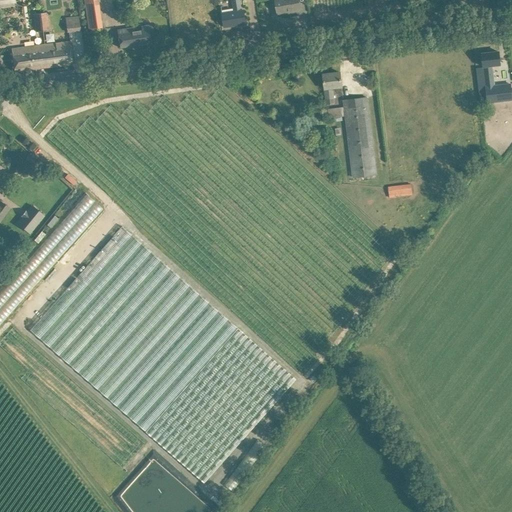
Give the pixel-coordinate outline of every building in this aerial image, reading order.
[(98,0),(83,0),(85,6),(88,29),(103,27),(99,4),(98,0)] [(246,24),(245,14),(244,10),(241,11),(239,0),(231,0),(234,12),(222,14),(224,27),(246,24)] [(275,0),(276,3),(278,13),(293,10),(293,12),(300,11),(299,1),(298,0),(275,0)] [(41,12),(43,31),(50,30),(48,11),(41,12)] [(36,31),(43,31),(41,12),(34,13),(36,31)] [(76,16),(64,16),(64,27),(77,26),(76,16)] [(117,30),(118,38),(120,48),(150,43),(149,34),(154,33),(152,24),(141,26),(142,30),(135,31),(134,27),(117,30)] [(73,64),(72,54),(70,41),(45,44),(48,67),(73,64)] [(14,71),(48,67),(45,44),(24,47),(24,46),(11,48),(14,71)] [(500,64),(499,61),(498,51),(482,53),(486,85),(485,85),(487,104),(511,101),(510,83),(495,85),(493,65),(500,64)] [(342,87),(342,82),(340,72),(323,74),(327,105),(335,104),(333,88),(342,87)] [(62,121),(47,137),(302,374),(332,343),(328,339),(358,307),(353,303),(383,271),(381,269),(396,252),(220,88),(205,104),(191,92),(176,108),(163,96),(148,111),(135,99),(120,115),(110,105),(94,122),(89,117),(74,133),(62,121)] [(340,116),(346,116),(353,177),(377,174),(367,96),(344,99),(345,107),(327,109),(329,118),(336,117),(336,120),(341,120),(340,116)] [(33,162),(26,170),(36,179),(40,174),(43,170),(33,162)] [(389,198),(413,195),(412,184),(388,187),(389,198)] [(86,194),(0,291),(0,324),(103,209),(86,194)] [(1,201),(0,202),(0,221),(10,208),(1,201)] [(22,217),(16,223),(30,234),(44,216),(31,205),(27,210),(26,210),(21,216),(22,217)] [(69,363),(161,260),(122,226),(103,248),(99,245),(91,254),(94,257),(30,329),(69,363)] [(39,242),(45,234),(41,231),(34,239),(39,242)] [(161,260),(69,363),(206,484),(297,379),(161,260)] [(12,327),(0,341),(0,345),(28,370),(20,378),(123,468),(131,459),(145,443),(12,327)] [(256,438),(225,486),(237,493),(267,446),(256,438)]
